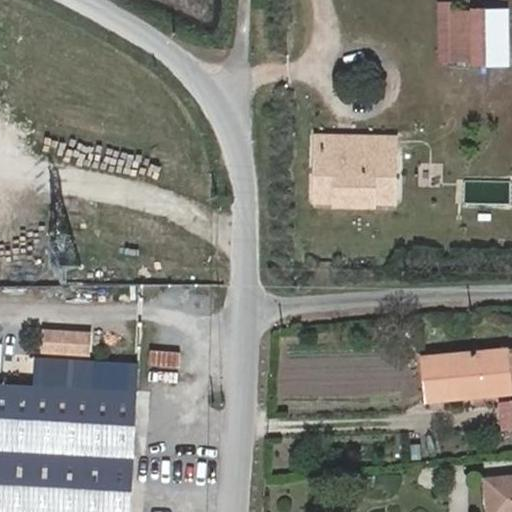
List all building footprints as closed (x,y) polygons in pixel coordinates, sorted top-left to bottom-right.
[(435,65),(486,66),(486,6),(436,5),(435,65)] [(395,149),(318,147),(317,197),(337,198),(337,201),(374,202),(374,198),(394,199),(395,149)] [(88,331),(39,329),(38,354),(87,356),(88,331)] [(511,346),(423,356),(429,399),(511,391),(511,346)] [(0,445),(131,450),(133,386),(0,381),(0,445)] [(129,511),(131,451),(0,446),(0,511),(129,511)] [(511,511),(511,474),(487,478),(490,511),(511,511)]
